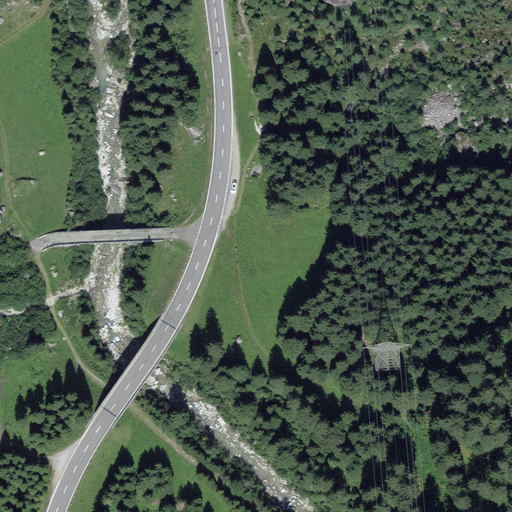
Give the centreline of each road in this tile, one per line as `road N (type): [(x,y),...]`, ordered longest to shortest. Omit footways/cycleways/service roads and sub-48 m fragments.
road 1 (primary): [(101,424),(180,306),(208,231),(223,132),(213,0)]
road 2 (track): [(248,511),(80,364),(34,245)]
road 3 (track): [(34,245),(6,196),(0,125)]
